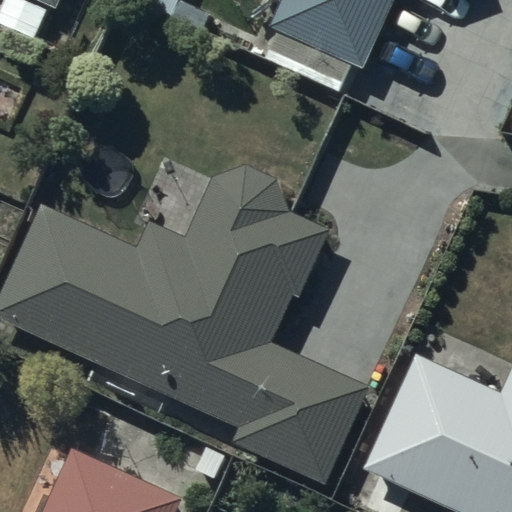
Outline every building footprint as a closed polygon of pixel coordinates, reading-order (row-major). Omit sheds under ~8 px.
[(32,0),(57,11),(61,0),(32,0)] [(124,0),(124,1),(208,42),(218,21),(183,4),(184,0),(124,0)] [(292,0),(276,37),(368,80),(403,4),(413,0),(444,0),(448,7),(465,0),(292,0)] [(47,213),(0,313),(0,329),(238,439),(230,456),(326,500),(374,398),(278,353),(300,308),(306,311),(338,242),(298,223),(282,191),(252,175),(217,188),(190,246),(154,229),(141,256),(47,213)] [(423,366),(371,478),(445,511),(511,511),(511,381),(502,403),(423,366)] [(183,511),(185,509),(72,457),(47,511),(183,511)]
